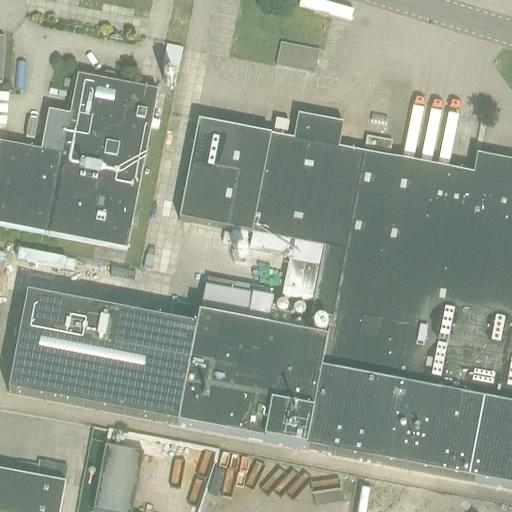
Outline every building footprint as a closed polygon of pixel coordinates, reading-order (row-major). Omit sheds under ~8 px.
[(0,226),(128,251),(159,92),(79,77),(72,113),(51,109),(42,152),(0,144),(0,226)] [(511,163),(478,157),(474,176),(339,150),(344,126),(299,117),(294,142),(199,123),(180,222),(253,236),(250,251),(282,257),(289,262),(282,299),(315,305),(313,317),(332,321),(328,341),(266,329),(201,317),(200,316),(198,329),(29,296),(10,394),(511,491),(511,163)] [(278,134),(291,137),(294,124),(281,121),(278,134)] [(365,150),(391,154),(394,143),(368,138),(365,150)] [(136,280),(139,268),(112,263),(110,275),(136,280)] [(248,280),(245,296),(266,300),(269,284),(248,280)] [(132,511),(144,454),(105,447),(92,511),(132,511)] [(60,511),(65,486),(65,485),(68,468),(39,463),(39,466),(20,463),(17,476),(0,472),(0,511),(60,511)]
